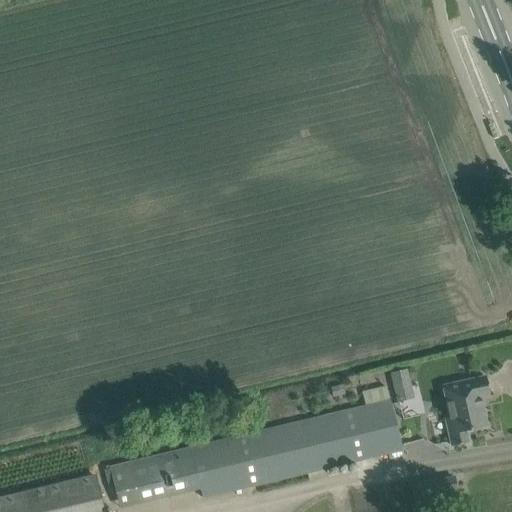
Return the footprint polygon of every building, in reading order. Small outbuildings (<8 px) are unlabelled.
[(415,398),(408,369),(390,373),(397,402),(415,398)] [(451,447),(469,443),(466,431),(487,426),(480,397),(490,395),(486,377),(442,387),(449,418),(444,419),(451,447)] [(339,384),(331,386),(333,396),(342,394),(339,384)] [(327,477),(326,470),(402,452),(386,387),(362,393),(366,405),(128,463),(111,467),(121,509),(138,505),(201,490),(204,500),(308,475),(309,481),(327,477)] [(455,474),(434,478),(438,502),(459,498),(455,474)] [(0,511),(104,511),(96,475),(0,498),(0,511)]
